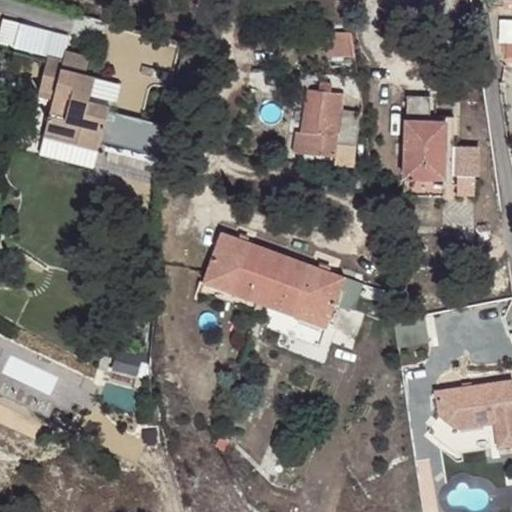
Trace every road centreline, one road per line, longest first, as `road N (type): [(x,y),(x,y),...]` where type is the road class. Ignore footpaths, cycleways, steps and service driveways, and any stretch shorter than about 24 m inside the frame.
road 1 (residential): [(477,0),(511,222)]
road 2 (unknown): [(221,0),(212,170)]
